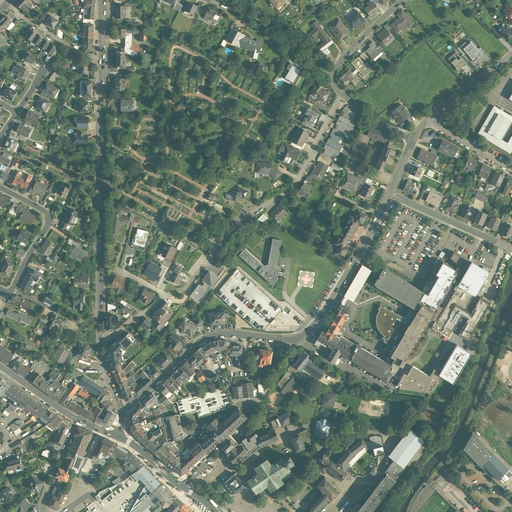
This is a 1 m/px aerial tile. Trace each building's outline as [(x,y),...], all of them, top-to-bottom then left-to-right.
[(27,5),(21,0),(19,0),(16,4),(16,5),(15,6),(18,9),(19,8),(22,10),(25,7),(27,5)] [(268,0),(271,3),(269,4),(273,8),(275,7),(277,10),(282,5),(285,3),(282,0),(268,0)] [(183,6),(176,2),(174,6),(173,8),(180,11),(183,6)] [(189,2),(187,5),(186,4),(183,10),(184,10),(183,12),(185,13),(186,11),(193,15),(197,7),(189,2)] [(373,2),(364,9),(370,16),(379,9),(375,4),(374,2),(373,2)] [(89,4),(84,4),(84,8),(88,8),(88,10),(88,12),(94,12),(94,5),(88,5),(89,4)] [(125,7),(118,7),(118,8),(116,8),(116,18),(125,18),(125,7)] [(216,13),(208,9),(205,16),(209,19),(212,20),(216,13)] [(356,11),(350,15),(346,18),(347,20),(354,29),(364,22),(359,17),(360,16),(357,12),(356,11)] [(400,17),(391,25),(398,33),(402,29),(406,24),(409,27),(413,23),(402,11),(398,15),(400,17)] [(5,16),(0,20),(0,23),(4,28),(5,29),(12,22),(5,16)] [(46,22),(45,24),(52,29),(58,21),(50,16),(46,22)] [(348,32),(339,19),(334,23),(328,27),(330,29),(339,41),(343,38),(342,37),(348,32)] [(328,38),(315,21),(311,25),(314,29),(309,33),(313,38),(318,34),(324,42),(317,47),(321,52),(326,48),(333,42),(329,38),(328,38)] [(385,28),(377,36),(384,44),(393,36),(388,31),(385,28)] [(511,34),(506,28),(499,34),(502,38),(504,37),(506,39),(511,34)] [(126,29),(116,29),(116,34),(117,34),(117,38),(123,38),(125,38),(126,32),(126,29)] [(148,29),(140,29),(140,33),(140,41),(148,41),(148,29)] [(242,35),(232,29),(226,41),(237,46),(237,45),(239,40),(241,36),(242,36),(242,35)] [(33,31),(29,32),(26,37),(28,38),(28,41),(28,42),(30,44),(32,42),(36,36),(33,35),(35,33),(33,31)] [(183,40),(186,34),(182,32),(180,35),(179,34),(177,38),(183,40)] [(39,36),(36,36),(32,42),(34,43),(35,46),(34,47),(37,49),(39,46),(42,41),(40,39),(41,37),(39,36)] [(242,36),(241,36),(239,40),(237,45),(248,49),(249,48),(252,49),(250,57),(256,59),(258,53),(259,54),(259,53),(263,43),(256,40),(255,42),(251,41),(251,40),(242,36)] [(46,40),(42,41),(39,46),(41,48),(41,50),(41,51),(44,53),(45,51),(49,46),(47,44),(48,42),(46,40)] [(370,47),(366,51),(373,59),(382,52),(377,47),(372,42),(369,45),(370,47)] [(466,42),(460,46),(466,53),(474,62),(483,55),(482,54),(478,49),(471,42),(468,45),(466,42)] [(141,48),(131,43),(125,43),(125,47),(137,53),(138,54),(141,48)] [(52,45),(49,46),(45,51),(47,52),(48,55),(47,56),(48,56),(50,58),(56,50),(53,49),(55,47),(52,45)] [(458,49),(464,56),(466,53),(460,46),(458,49)] [(137,53),(125,47),(124,47),(124,49),(121,49),(121,52),(124,52),(126,52),(126,53),(133,57),(135,54),(136,55),(137,53)] [(147,52),(141,48),(138,54),(144,57),(147,52)] [(330,52),(326,48),(321,52),(325,56),(330,52)] [(116,51),(116,52),(116,54),(116,55),(117,56),(117,60),(124,60),(124,52),(121,52),(118,52),(118,51),(117,51),(116,51)] [(35,57),(27,52),(25,56),(27,58),(25,60),(30,64),(32,62),(34,63),(35,61),(35,57)] [(464,56),(462,54),(460,57),(460,58),(466,63),(468,61),(464,56)] [(364,63),(358,57),(351,63),(357,69),(355,71),(357,73),(358,71),(363,76),(372,69),(366,63),(364,65),(363,64),(364,63)] [(460,58),(458,60),(456,58),(451,62),(455,66),(454,67),(458,72),(462,68),(461,67),(463,66),(463,67),(466,64),(466,63),(460,58)] [(124,60),(117,60),(117,65),(116,66),(115,66),(115,68),(116,69),(117,70),(118,70),(119,69),(119,68),(125,69),(126,60),(124,60)] [(304,71),(290,62),(281,77),(295,86),(304,71)] [(89,64),(80,63),(79,75),(88,75),(89,71),(90,71),(90,70),(91,69),(90,68),(89,67),(89,64)] [(24,67),(17,64),(15,67),(14,67),(11,72),(21,77),(19,81),(24,83),(30,71),(24,67)] [(349,69),(339,79),(344,84),(346,86),(352,80),(356,85),(360,81),(354,75),(357,73),(355,71),(352,73),(349,69)] [(119,79),(116,79),(116,90),(124,90),(124,86),(124,79),(119,79)] [(57,89),(46,83),(42,91),(47,94),(53,97),(57,89)] [(351,83),(346,88),(343,85),(342,87),(345,91),(348,89),(351,92),(356,88),(354,86),(351,83)] [(319,84),(318,85),(317,86),(315,85),(309,96),(315,99),(316,98),(318,99),(319,101),(321,102),(322,102),(322,103),(325,105),(327,105),(328,101),(328,100),(329,98),(330,98),(332,95),(331,93),(328,92),(327,92),(326,92),(326,90),(324,90),(322,90),(321,89),(320,88),(321,87),(321,85),(319,84)] [(17,92),(7,86),(2,95),(5,97),(6,96),(12,100),(17,92)] [(92,89),(83,89),(83,97),(92,97),(92,89)] [(315,99),(309,96),(307,94),(302,103),(312,108),(313,105),(315,99)] [(39,102),(38,103),(36,108),(44,112),(47,106),(48,107),(50,103),(39,97),(37,101),(39,102)] [(133,101),(121,100),(121,105),(121,111),(126,111),(131,111),(131,108),(133,108),(133,101)] [(89,103),(79,103),(79,112),(88,112),(88,108),(89,108),(89,103)] [(401,104),(390,113),(391,114),(391,113),(394,116),(393,117),(393,118),(394,117),(400,124),(410,115),(401,104)] [(511,116),(498,109),(494,106),(477,135),(510,154),(511,150),(511,116)] [(313,112),(311,111),(308,109),(307,110),(307,109),(304,113),(307,114),(305,118),(303,122),(312,127),(314,123),(316,119),(318,115),(315,113),(314,113),(314,112),(313,112)] [(40,116),(29,111),(25,119),(32,122),(32,123),(36,125),(40,116)] [(347,114),(344,112),(342,117),(340,116),(338,120),(352,127),(354,123),(349,121),(352,115),(348,113),(347,114)] [(82,117),(81,117),(77,117),(77,127),(88,128),(88,118),(85,118),(82,117)] [(352,127),(338,120),(336,124),(337,125),(335,130),(339,131),(338,132),(342,134),(345,129),(350,132),(352,127)] [(25,127),(20,125),(17,131),(16,132),(16,133),(20,134),(21,133),(29,136),(31,130),(29,129),(25,127)] [(309,133),(298,127),(296,131),(298,132),(294,138),(296,139),(294,143),(296,144),(296,145),(297,145),(302,147),(304,142),(309,133)] [(389,135),(370,128),(367,136),(386,143),(389,135)] [(440,134),(435,131),(432,136),(437,139),(440,134)] [(359,132),(350,155),(354,156),(363,133),(359,132)] [(84,133),(79,133),(78,135),(78,143),(88,144),(88,135),(84,135),(84,133)] [(386,143),(384,147),(389,149),(394,137),(389,135),(386,143)] [(335,138),(332,136),(330,141),(328,140),(326,144),(340,151),(342,147),(337,145),(340,140),(335,137),(335,138)] [(9,138),(8,138),(4,148),(13,152),(17,142),(16,141),(9,138)] [(458,148),(442,141),(438,150),(454,157),(454,156),(456,152),(458,148)] [(294,143),(291,142),(289,145),(303,152),(307,144),(304,142),(302,147),(297,145),(296,145),(296,144),(294,143)] [(340,151),(326,144),(323,148),(325,149),(323,154),(326,156),(330,158),(334,160),(336,155),(338,156),(340,151)] [(298,153),(286,147),(285,148),(281,146),(278,152),(282,154),(279,159),(286,163),(289,156),(294,159),(295,160),(298,153)] [(389,149),(384,147),(382,151),(381,150),(380,153),(381,154),(379,159),(386,161),(391,163),(395,151),(389,149)] [(430,153),(421,149),(417,158),(424,161),(423,165),(426,167),(431,158),(434,159),(435,155),(430,153)] [(2,157),(0,155),(0,162),(2,164),(1,164),(7,167),(10,161),(8,159),(2,157)] [(294,159),(289,156),(286,163),(291,165),(294,159)] [(16,158),(12,165),(18,167),(21,161),(16,158)] [(476,161),(469,158),(465,166),(473,169),(473,170),(475,164),(477,161),(476,161)] [(386,161),(379,159),(376,168),(381,171),(382,171),(386,161)] [(323,163),(319,161),(319,162),(317,166),(315,165),(309,177),(312,178),(314,175),(315,174),(318,176),(319,174),(323,176),(323,177),(329,166),(323,163)] [(271,163),(257,163),(257,173),(270,173),(275,179),(281,174),(271,163)] [(491,168),(483,164),(480,172),(478,176),(482,177),(486,179),(491,168)] [(422,169),(413,165),(410,173),(418,177),(422,169)] [(24,177),(18,175),(19,174),(13,171),(11,176),(8,182),(16,186),(17,184),(26,189),(32,177),(26,174),(24,177)] [(8,174),(2,172),(0,176),(0,178),(5,181),(5,180),(8,174)] [(504,175),(496,172),(491,183),(499,187),(504,175)] [(357,177),(347,173),(345,177),(346,177),(345,180),(344,179),(344,180),(341,187),(347,189),(347,187),(356,190),(357,188),(358,187),(357,187),(359,183),(360,181),(356,179),(357,177)] [(368,178),(358,174),(357,177),(356,179),(360,181),(359,183),(363,185),(364,182),(365,183),(368,178)] [(511,180),(509,179),(503,193),(507,195),(508,191),(511,192),(511,180)] [(413,184),(407,181),(403,190),(415,196),(417,191),(412,188),(413,184)] [(47,186),(37,182),(36,182),(34,188),(32,191),(33,191),(38,193),(39,191),(44,194),(47,186)] [(311,189),(304,184),(302,187),(298,191),(306,197),(309,192),(311,189)] [(374,188),(367,184),(361,195),(369,199),(371,194),(373,191),(374,188)] [(65,186),(63,185),(61,188),(60,188),(58,194),(65,197),(67,192),(68,193),(68,192),(69,191),(69,190),(70,189),(65,187),(65,186)] [(238,187),(230,194),(236,201),(242,196),(245,198),(248,192),(238,187)] [(442,197),(430,191),(428,195),(426,200),(425,201),(438,206),(442,197)] [(0,205),(1,206),(1,205),(1,206),(1,207),(4,208),(8,200),(4,198),(4,197),(0,194),(0,205)] [(458,199),(451,196),(446,208),(455,212),(457,208),(455,207),(458,199)] [(244,206),(236,202),(232,210),(240,214),(244,206)] [(27,210),(18,205),(15,211),(22,215),(20,219),(31,225),(33,221),(35,218),(32,217),(32,216),(25,213),(27,210)] [(280,206),(274,211),(274,212),(271,214),(278,221),(280,219),(280,218),(286,212),(287,212),(280,205),(280,206)] [(473,209),(465,205),(460,216),(468,219),(473,209)] [(79,212),(69,208),(63,222),(64,222),(62,226),(65,229),(66,227),(66,226),(67,223),(73,226),(79,212)] [(345,227),(341,233),(335,244),(338,246),(334,254),(343,259),(348,251),(349,250),(349,249),(349,248),(348,247),(347,247),(346,247),(346,246),(358,224),(359,224),(359,225),(360,226),(361,226),(362,226),(363,225),(363,224),(363,223),(368,215),(359,210),(354,218),(351,216),(344,227),(345,227)] [(122,213),(114,211),(114,212),(115,212),(114,220),(113,220),(111,234),(120,235),(121,231),(119,231),(120,222),(128,223),(129,217),(128,217),(121,216),(121,213),(122,213)] [(487,215),(478,211),(473,222),(482,226),(487,215)] [(137,216),(134,215),(132,222),(140,224),(141,218),(137,216)] [(500,221),(492,217),(490,222),(487,227),(488,227),(496,231),(500,221)] [(511,232),(511,226),(506,224),(501,234),(510,238),(511,232)] [(62,226),(61,226),(59,230),(68,236),(70,232),(65,229),(62,226)] [(148,232),(138,229),(137,235),(136,234),(134,239),(135,240),(134,244),(138,245),(144,246),(148,232)] [(30,236),(21,231),(17,239),(21,241),(22,240),(26,242),(30,236)] [(47,239),(42,248),(43,249),(41,252),(48,256),(52,250),(49,248),(53,243),(47,239)] [(135,240),(134,239),(132,239),(130,247),(137,249),(138,245),(134,244),(135,240)] [(273,239),(268,264),(264,265),(245,248),(239,255),(273,285),(277,280),(279,266),(277,266),(281,240),(273,239)] [(175,248),(166,244),(161,254),(160,254),(161,255),(160,255),(166,258),(167,256),(170,258),(175,249),(174,249),(175,248)] [(78,247),(76,245),(76,246),(70,255),(74,258),(75,255),(78,257),(78,258),(80,259),(82,260),(87,253),(85,251),(86,250),(83,248),(82,249),(78,247)] [(464,258),(454,252),(450,258),(451,259),(460,264),(462,261),(464,258)] [(460,264),(451,259),(448,264),(456,269),(457,267),(458,267),(460,264)] [(6,261),(0,272),(8,276),(14,265),(6,261)] [(436,265),(425,285),(431,288),(427,294),(425,292),(424,292),(425,293),(424,294),(427,296),(426,299),(438,306),(456,276),(453,274),(456,269),(448,264),(443,261),(439,267),(436,265)] [(159,268),(149,262),(142,275),(154,281),(159,272),(161,269),(159,268)] [(487,272),(471,262),(458,284),(475,294),(487,272)] [(182,268),(176,265),(173,271),(179,274),(182,268)] [(343,301),(341,304),(344,305),(344,304),(346,302),(348,299),(353,302),(371,270),(362,266),(344,297),(345,297),(343,301)] [(44,274),(31,267),(29,270),(40,275),(43,277),(44,274)] [(458,267),(457,267),(456,269),(453,274),(456,276),(457,276),(461,269),(458,267)] [(237,269),(216,293),(257,329),(265,329),(266,328),(269,325),(283,310),(284,309),(237,269)] [(421,291),(386,270),(386,271),(384,269),(382,270),(378,276),(380,277),(379,279),(377,278),(374,283),(375,285),(377,286),(377,287),(415,309),(416,306),(419,308),(425,298),(426,299),(427,296),(424,294),(425,293),(424,292),(421,291)] [(29,270),(20,288),(30,293),(32,288),(29,287),(33,280),(37,282),(40,275),(29,270)] [(173,271),(171,274),(169,279),(169,280),(169,281),(173,283),(174,282),(179,285),(183,276),(179,274),(173,271)] [(212,273),(208,274),(207,273),(203,279),(204,280),(209,284),(212,286),(218,277),(212,273)] [(125,281),(115,276),(112,285),(119,288),(120,288),(122,284),(123,285),(123,284),(125,281)] [(88,278),(77,278),(77,286),(77,287),(89,286),(88,278)] [(209,284),(204,280),(200,285),(205,290),(209,284)] [(444,309),(436,322),(432,328),(449,338),(461,316),(465,309),(475,294),(458,284),(444,309)] [(199,285),(190,296),(198,301),(206,290),(205,290),(200,285),(199,285)] [(431,288),(425,285),(421,291),(424,292),(425,292),(427,294),(431,288)] [(143,292),(137,289),(134,295),(140,298),(143,292)] [(153,295),(144,290),(140,298),(140,299),(148,303),(151,301),(153,296),(153,295)] [(84,296),(74,295),(74,298),(72,298),(72,302),(73,302),(73,304),(74,304),(73,309),(83,309),(83,304),(84,304),(84,296)] [(30,302),(17,296),(13,303),(27,309),(30,302)] [(55,300),(46,296),(43,302),(52,306),(55,300)] [(467,319),(458,335),(468,341),(490,303),(480,297),(471,313),(467,319)] [(419,308),(418,311),(418,310),(417,311),(418,311),(418,312),(430,319),(436,322),(444,309),(438,306),(426,299),(425,298),(419,308)] [(165,300),(160,306),(161,306),(163,309),(164,309),(167,305),(169,303),(165,300)] [(340,303),(338,302),(337,304),(337,303),(337,304),(336,306),(336,305),(335,306),(336,306),(335,307),(335,308),(337,309),(337,310),(335,314),(337,315),(345,320),(348,315),(350,314),(351,314),(350,314),(351,312),(351,310),(351,309),(351,310),(349,309),(350,308),(349,308),(347,307),(347,306),(346,307),(344,306),(345,305),(344,304),(344,305),(341,304),(341,303),(340,303)] [(126,305),(123,304),(121,309),(131,314),(134,310),(129,307),(128,306),(127,306),(126,305)] [(400,325),(404,318),(397,314),(391,311),(384,307),(384,308),(380,305),(378,309),(379,310),(379,311),(378,311),(376,316),(376,320),(376,324),(377,327),(379,331),(381,334),(384,336),(382,338),(384,340),(383,342),(387,344),(389,340),(390,340),(396,331),(400,325)] [(163,309),(161,306),(157,312),(167,320),(170,315),(167,313),(166,311),(166,310),(164,309),(163,309)] [(30,318),(19,312),(18,314),(8,309),(6,313),(6,314),(19,321),(20,322),(21,319),(28,322),(30,318)] [(465,309),(461,316),(467,319),(471,313),(465,309)] [(405,333),(395,350),(398,354),(394,359),(399,362),(398,364),(402,366),(422,333),(422,332),(430,319),(418,312),(418,311),(409,325),(404,332),(405,333)] [(167,320),(157,312),(153,317),(157,320),(163,325),(167,320)] [(225,312),(210,314),(210,318),(211,325),(216,324),(217,325),(218,325),(219,325),(220,324),(221,323),(226,323),(226,322),(225,317),(225,312)] [(48,317),(42,313),(39,318),(41,319),(46,322),(46,320),(48,317)] [(66,320),(53,314),(49,322),(47,326),(52,329),(54,325),(55,326),(55,327),(56,327),(57,327),(58,327),(58,326),(59,325),(62,327),(64,325),(65,321),(66,320)] [(337,315),(326,334),(321,331),(314,344),(318,347),(321,342),(333,349),(327,359),(334,363),(337,358),(340,353),(347,357),(383,378),(382,380),(387,382),(391,376),(392,373),(388,371),(391,366),(340,336),(339,338),(336,336),(345,320),(337,315)] [(117,317),(107,317),(107,328),(113,328),(113,325),(119,324),(119,321),(117,321),(117,317)] [(146,318),(141,323),(142,324),(147,329),(150,326),(152,324),(151,323),(148,320),(146,318)] [(46,320),(46,322),(41,319),(38,324),(46,328),(47,326),(49,322),(46,320)] [(157,320),(153,325),(155,326),(156,328),(159,330),(163,325),(157,320)] [(193,323),(190,321),(189,322),(188,323),(185,320),(180,325),(180,326),(183,328),(182,329),(184,331),(186,332),(190,336),(193,333),(194,333),(194,332),(195,331),(196,331),(197,331),(198,331),(198,330),(199,329),(199,328),(198,328),(198,327),(197,327),(196,327),(195,327),(192,324),(193,323)] [(74,332),(67,329),(65,336),(75,339),(76,333),(74,332)] [(187,341),(174,332),(170,336),(171,337),(169,340),(172,342),(170,343),(169,342),(164,347),(175,355),(187,341)] [(129,333),(120,341),(119,342),(124,348),(126,347),(135,340),(129,333)] [(2,340),(1,343),(0,344),(0,346),(5,350),(6,349),(11,342),(4,337),(2,340)] [(82,341),(76,339),(74,345),(80,347),(80,346),(82,347),(90,350),(91,347),(81,343),(82,341)] [(117,340),(108,348),(108,359),(111,367),(118,364),(119,363),(122,361),(120,356),(120,353),(125,349),(124,348),(119,342),(117,340)] [(220,340),(217,341),(220,350),(223,349),(227,348),(226,345),(225,340),(222,341),(221,340),(220,340)] [(217,341),(209,344),(211,348),(212,347),(214,351),(217,350),(218,351),(220,351),(220,350),(217,341)] [(71,349),(61,344),(59,346),(52,358),(60,363),(72,370),(79,357),(74,354),(74,353),(70,351),(71,349)] [(209,344),(204,346),(201,348),(208,355),(210,354),(211,353),(211,352),(214,351),(212,347),(211,348),(209,344)] [(242,346),(230,345),(230,349),(230,355),(234,355),(236,355),(241,355),(242,355),(242,346)] [(473,354),(458,345),(442,373),(440,376),(444,378),(455,385),(473,354)] [(5,350),(0,346),(0,359),(7,364),(14,355),(5,350)] [(90,350),(82,347),(79,353),(78,354),(83,356),(87,358),(90,350)] [(201,348),(194,354),(198,363),(199,365),(208,356),(208,355),(201,348)] [(265,349),(264,348),(263,350),(260,349),(259,354),(257,354),(256,359),(258,360),(257,366),(262,366),(262,365),(265,366),(265,364),(267,365),(268,363),(270,363),(272,352),(269,351),(269,349),(268,349),(265,348),(265,349)] [(311,358),(304,352),(293,366),(298,370),(301,367),(319,379),(326,369),(321,365),(320,368),(309,360),(311,358)] [(166,353),(157,362),(164,369),(172,360),(166,353)] [(340,353),(337,358),(340,360),(337,365),(338,365),(339,365),(340,365),(342,364),(343,363),(347,357),(340,353)] [(14,355),(7,364),(11,367),(15,362),(19,358),(17,356),(14,354),(14,355)] [(198,363),(194,354),(187,360),(187,361),(192,368),(198,363)] [(47,364),(36,358),(33,363),(31,367),(31,368),(36,371),(36,372),(39,369),(42,371),(43,369),(47,364)] [(391,366),(388,371),(392,373),(398,364),(399,362),(394,359),(391,366)] [(187,362),(185,364),(184,363),(180,367),(190,377),(193,374),(193,373),(194,371),(192,368),(187,361),(187,360),(187,361),(187,362)] [(130,362),(123,370),(124,374),(129,371),(136,364),(132,361),(130,362)] [(15,362),(11,367),(16,371),(21,364),(19,363),(18,364),(15,362)] [(118,364),(111,367),(112,369),(112,370),(112,371),(113,372),(115,374),(122,371),(119,363),(118,364)] [(23,366),(21,364),(16,371),(25,377),(30,369),(27,367),(26,368),(23,366)] [(205,364),(200,367),(206,378),(211,375),(205,364)] [(398,364),(392,373),(393,373),(394,373),(395,373),(396,372),(397,371),(398,370),(399,369),(400,369),(402,366),(398,364)] [(150,372),(149,373),(154,378),(155,379),(161,372),(155,366),(151,371),(150,372)] [(298,370),(293,366),(278,384),(283,388),(295,373),(298,370)] [(399,381),(397,385),(400,386),(399,388),(424,391),(432,378),(430,377),(412,366),(407,375),(404,373),(401,378),(399,381)] [(180,367),(178,369),(177,369),(175,372),(172,374),(180,383),(183,380),(184,382),(185,381),(186,381),(187,380),(185,378),(188,376),(189,378),(190,377),(180,367)] [(140,368),(136,372),(140,376),(141,375),(144,372),(140,368)] [(36,371),(29,380),(32,382),(35,379),(39,374),(42,371),(39,369),(36,372),(36,371)] [(432,378),(424,391),(427,392),(431,395),(444,378),(440,376),(442,373),(435,369),(430,377),(432,378)] [(45,381),(44,380),(39,387),(45,392),(48,388),(50,384),(51,385),(55,380),(57,378),(59,375),(56,373),(53,370),(49,375),(49,376),(48,377),(50,378),(47,382),(46,381),(45,381)] [(83,376),(78,373),(72,370),(68,374),(75,380),(73,383),(77,385),(79,383),(83,376)] [(122,371),(115,374),(118,382),(125,379),(126,378),(125,377),(124,374),(123,370),(122,371)] [(201,371),(196,374),(200,382),(205,379),(201,371)] [(134,373),(131,376),(135,380),(136,380),(140,376),(136,372),(134,373)] [(145,381),(140,385),(144,389),(152,381),(147,375),(144,372),(141,375),(145,381)] [(59,375),(57,378),(55,380),(58,382),(63,375),(60,373),(59,375)] [(303,380),(295,373),(283,388),(280,392),(288,398),(303,380)] [(39,374),(35,379),(32,382),(39,387),(44,380),(44,379),(45,378),(39,374)] [(172,374),(163,383),(171,393),(177,387),(180,391),(186,398),(191,397),(189,393),(180,383),(172,374)] [(104,389),(84,376),(83,376),(79,383),(83,386),(83,387),(84,387),(84,386),(99,396),(104,389)] [(1,379),(0,381),(0,394),(2,396),(4,393),(10,384),(8,383),(1,379)] [(67,382),(64,379),(60,384),(67,388),(70,384),(67,382)] [(125,379),(118,382),(121,389),(127,387),(129,386),(126,381),(125,379)] [(51,385),(50,384),(48,388),(45,392),(52,396),(57,390),(56,390),(60,384),(58,382),(55,380),(51,385)] [(183,380),(180,383),(189,393),(192,390),(188,385),(186,382),(185,381),(184,382),(183,380)] [(137,385),(134,381),(132,383),(131,384),(133,387),(135,389),(135,390),(139,394),(144,389),(140,385),(139,387),(137,385)] [(73,383),(65,394),(71,398),(72,396),(79,387),(77,385),(73,383)] [(171,393),(163,383),(158,388),(167,398),(168,399),(173,395),(171,393)] [(252,383),(242,383),(242,386),(243,392),(243,398),(253,397),(252,390),(253,390),(252,383)] [(10,384),(4,393),(12,398),(9,404),(10,405),(15,409),(17,406),(25,394),(10,384)] [(60,384),(56,390),(57,390),(52,396),(58,401),(59,399),(60,399),(67,388),(60,384)] [(242,386),(233,387),(234,398),(243,398),(243,392),(242,386)] [(131,393),(128,389),(127,387),(121,389),(125,400),(130,402),(135,398),(131,393)] [(224,387),(192,397),(191,397),(186,398),(176,401),(181,416),(191,413),(191,414),(197,412),(199,418),(226,409),(225,405),(229,403),(224,387)] [(84,390),(82,388),(78,394),(90,400),(92,397),(82,391),(84,390)] [(113,403),(107,399),(110,394),(109,392),(104,388),(104,389),(99,396),(97,399),(104,403),(103,405),(104,406),(109,410),(111,411),(114,406),(113,403)] [(336,395),(324,392),(321,406),(333,409),(336,395)] [(152,393),(146,399),(144,402),(147,406),(149,403),(153,400),(156,397),(155,397),(152,393)] [(25,394),(17,406),(24,410),(25,409),(32,399),(25,394)] [(71,398),(65,394),(59,402),(65,405),(71,398)] [(162,398),(158,401),(161,403),(161,404),(164,401),(167,398),(164,395),(162,398)] [(86,406),(83,404),(82,404),(81,406),(74,402),(76,400),(74,399),(72,398),(73,397),(72,396),(71,398),(65,405),(72,411),(85,418),(89,410),(85,408),(86,406)] [(40,404),(32,399),(25,409),(33,415),(40,404)] [(141,403),(135,409),(139,413),(139,414),(141,411),(143,414),(146,413),(145,411),(141,403)] [(47,409),(40,404),(33,415),(38,418),(39,417),(47,409)] [(94,411),(93,413),(98,416),(102,409),(100,408),(97,406),(94,411)] [(109,410),(104,406),(102,408),(102,409),(98,416),(97,416),(97,417),(100,419),(103,415),(105,416),(109,410)] [(7,409),(5,408),(3,411),(3,414),(7,417),(11,411),(7,409)] [(98,416),(93,413),(94,411),(91,408),(89,410),(85,418),(95,422),(97,417),(97,416),(98,416)] [(241,443),(239,444),(237,442),(237,443),(234,439),(229,434),(247,417),(238,408),(221,424),(215,418),(206,427),(211,433),(212,434),(202,444),(200,445),(206,452),(207,454),(210,452),(220,442),(223,446),(222,447),(224,449),(227,452),(228,451),(229,453),(227,455),(229,457),(228,458),(234,464),(235,463),(236,465),(239,463),(246,459),(245,458),(249,456),(241,443)] [(57,416),(47,409),(39,417),(48,424),(52,420),(57,416)] [(135,409),(129,414),(128,416),(127,419),(128,419),(136,416),(138,416),(138,415),(139,413),(135,409)] [(105,416),(103,420),(100,419),(97,417),(95,422),(96,423),(108,427),(108,426),(110,423),(111,424),(117,415),(111,411),(109,410),(105,416)] [(143,414),(141,415),(143,421),(144,420),(152,416),(150,411),(146,413),(143,414)] [(289,412),(278,418),(278,419),(281,424),(282,427),(293,421),(289,412)] [(180,439),(176,423),(180,422),(179,414),(166,417),(167,419),(169,419),(174,441),(179,439),(180,439)] [(63,420),(57,416),(52,420),(48,424),(47,424),(50,427),(54,429),(56,427),(63,420)] [(136,416),(128,419),(129,425),(138,422),(136,416)] [(39,417),(38,418),(37,421),(39,423),(32,428),(35,432),(37,431),(47,424),(48,424),(39,417)] [(174,441),(169,419),(167,419),(168,425),(164,426),(162,427),(165,438),(166,438),(168,442),(173,441),(174,441)] [(277,419),(271,422),(273,427),(279,425),(277,419)] [(326,420),(322,419),(322,420),(321,420),(320,422),(317,421),(316,425),(315,430),(314,434),(317,434),(317,436),(318,436),(318,437),(322,438),(322,437),(323,437),(323,438),(324,436),(327,437),(328,433),(330,434),(332,428),(329,427),(330,424),(327,423),(327,421),(326,421),(326,420)] [(17,421),(9,426),(13,432),(19,428),(24,424),(21,420),(17,421)] [(59,431),(54,443),(60,446),(64,437),(65,438),(70,426),(68,425),(69,424),(63,420),(56,427),(58,429),(59,431)] [(138,422),(129,425),(131,431),(141,426),(146,424),(144,420),(143,421),(138,422)] [(146,424),(141,426),(147,432),(154,425),(154,424),(151,421),(146,424)] [(37,431),(35,432),(38,436),(50,427),(47,424),(37,431)] [(147,432),(141,426),(131,431),(139,440),(142,442),(147,435),(145,433),(147,432)] [(87,431),(77,427),(75,435),(77,436),(82,438),(84,439),(87,431)] [(304,445),(309,442),(308,429),(308,427),(295,433),(297,437),(300,436),(304,445)] [(151,432),(147,435),(142,442),(149,448),(156,443),(153,440),(157,437),(162,434),(160,428),(159,428),(151,432)] [(394,460),(384,473),(386,474),(395,481),(401,474),(405,477),(429,445),(409,429),(388,456),(394,460)] [(269,432),(267,433),(272,442),(279,439),(275,430),(269,432)] [(87,431),(84,439),(82,438),(76,454),(82,457),(88,442),(91,436),(92,432),(87,431)] [(267,433),(255,439),(255,438),(257,436),(256,434),(251,437),(251,438),(250,438),(248,436),(242,441),(243,442),(241,443),(249,456),(258,449),(272,442),(267,433)] [(493,454),(473,433),(463,449),(480,467),(493,454)] [(82,438),(77,436),(69,454),(68,453),(66,457),(69,459),(65,469),(64,470),(70,473),(71,471),(75,459),(76,454),(82,438)] [(300,436),(290,440),(296,452),(305,448),(304,445),(300,436)] [(117,444),(101,437),(91,460),(97,462),(102,464),(103,465),(111,452),(115,446),(117,444)] [(336,462),(335,463),(346,472),(347,472),(350,467),(347,464),(356,453),(366,444),(366,443),(364,442),(361,438),(350,448),(347,446),(344,449),(346,451),(336,462)] [(376,441),(366,443),(366,444),(370,448),(373,448),(382,446),(381,440),(376,441)] [(21,441),(11,447),(13,449),(23,444),(21,441)] [(168,442),(165,442),(164,443),(162,445),(168,452),(169,451),(170,450),(178,449),(173,444),(173,441),(168,442)] [(185,450),(181,446),(182,445),(181,442),(176,444),(174,441),(173,441),(173,444),(178,449),(181,452),(181,453),(185,450)] [(156,443),(149,448),(154,452),(161,446),(157,442),(156,443)] [(200,445),(198,443),(194,447),(190,451),(191,452),(198,460),(206,452),(200,445)] [(117,444),(115,446),(111,452),(116,455),(126,461),(127,462),(135,456),(128,450),(128,451),(117,444)] [(168,452),(162,445),(161,446),(154,452),(161,459),(168,452)] [(384,454),(382,446),(373,448),(375,457),(384,454)] [(54,449),(52,448),(51,452),(48,457),(56,461),(59,452),(55,450),(56,449),(54,448),(54,449)] [(185,450),(181,453),(185,456),(183,457),(184,458),(191,452),(190,451),(187,448),(185,450)] [(168,452),(161,459),(167,464),(174,456),(172,454),(169,451),(168,452)] [(111,452),(103,465),(108,468),(110,466),(116,455),(111,452)] [(181,454),(178,457),(176,455),(174,456),(180,460),(181,460),(183,457),(185,456),(181,453),(181,452),(180,453),(181,454)] [(191,452),(184,458),(185,460),(183,462),(189,469),(198,460),(191,452)] [(82,457),(76,454),(75,459),(71,471),(75,473),(78,467),(79,467),(80,464),(79,464),(81,459),(82,459),(83,457),(82,457)] [(508,469),(493,454),(480,467),(482,468),(484,466),(497,479),(498,480),(509,470),(508,469)] [(135,456),(127,462),(126,461),(123,464),(127,468),(128,469),(129,469),(130,468),(139,460),(135,456)] [(174,456),(167,464),(172,469),(179,462),(180,460),(174,456)] [(267,460),(264,462),(264,463),(262,464),(262,463),(261,464),(261,463),(260,464),(260,465),(259,466),(258,466),(255,468),(259,474),(257,475),(252,479),(249,480),(248,481),(256,493),(257,492),(259,490),(264,487),(265,487),(267,485),(271,491),(274,489),(274,488),(279,485),(282,483),(281,482),(287,478),(288,479),(290,478),(289,477),(286,472),(288,471),(289,470),(289,469),(287,467),(294,463),(289,457),(283,461),(282,459),(281,458),(280,459),(278,461),(273,464),(271,466),(267,460)] [(15,460),(5,463),(8,471),(17,468),(18,469),(22,468),(19,459),(15,460)] [(130,468),(129,469),(133,473),(136,471),(144,465),(139,460),(130,468)] [(189,469),(183,462),(181,463),(179,462),(172,469),(178,473),(181,476),(189,469)] [(144,465),(136,471),(133,473),(130,475),(128,477),(126,478),(122,480),(121,481),(116,483),(119,487),(118,489),(124,497),(132,506),(134,509),(150,495),(153,492),(153,491),(158,487),(158,486),(162,483),(156,477),(151,472),(144,465)] [(64,470),(59,468),(55,477),(59,479),(63,480),(66,482),(70,474),(70,473),(64,470)] [(124,473),(119,468),(116,470),(114,472),(119,477),(124,473)] [(124,473),(119,477),(122,480),(126,478),(128,477),(124,472),(124,473)] [(246,483),(236,473),(235,473),(234,474),(245,485),(246,484),(246,483)] [(245,485),(234,474),(224,483),(226,486),(230,491),(229,491),(233,495),(234,496),(234,495),(238,491),(239,491),(244,485),(245,486),(245,485)] [(361,507),(357,511),(371,511),(395,481),(386,474),(374,491),(361,507)] [(33,477),(28,488),(39,493),(43,482),(33,477)] [(340,493),(324,477),(316,486),(324,493),(309,508),(310,511),(316,511),(329,499),(332,501),(340,493)] [(112,494),(118,489),(119,487),(116,483),(115,484),(107,488),(112,494)] [(162,483),(158,486),(158,487),(153,491),(153,492),(150,495),(153,498),(156,495),(159,498),(168,490),(162,483)] [(61,489),(55,486),(52,495),(53,496),(57,497),(59,491),(61,489)] [(3,490),(1,493),(5,498),(5,499),(8,502),(7,502),(8,503),(14,497),(11,493),(12,492),(12,490),(11,489),(9,488),(8,489),(7,488),(3,490)] [(102,490),(102,494),(106,498),(112,506),(116,511),(129,511),(132,511),(134,509),(132,506),(124,497),(118,489),(112,494),(107,488),(102,490)] [(371,488),(357,504),(361,507),(374,491),(371,488)] [(168,490),(159,498),(160,499),(157,502),(160,506),(163,503),(164,503),(173,494),(168,490)] [(57,497),(53,496),(49,506),(56,509),(63,493),(59,491),(57,497)] [(89,509),(91,511),(116,511),(112,506),(106,498),(102,494),(97,498),(94,500),(87,506),(89,509)] [(173,494),(164,503),(167,507),(171,503),(176,498),(173,494)] [(134,509),(132,511),(153,511),(154,511),(160,506),(157,502),(160,499),(159,498),(156,495),(153,498),(150,495),(134,509)] [(27,498),(20,504),(25,510),(25,511),(28,508),(33,504),(27,498)] [(176,498),(171,503),(173,505),(165,511),(175,511),(179,509),(184,504),(179,499),(177,498),(176,498)] [(160,506),(154,511),(162,511),(163,511),(167,507),(164,503),(163,503),(160,506)]
